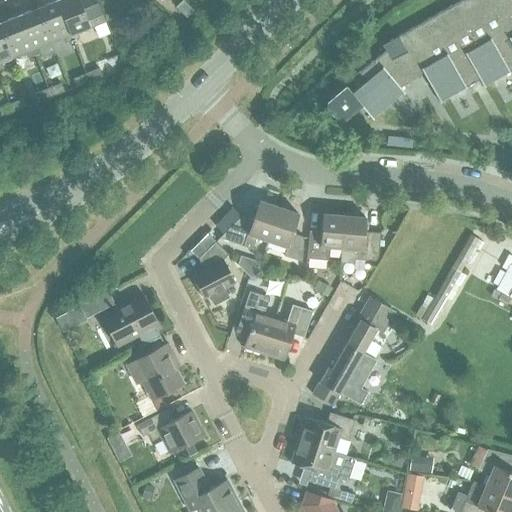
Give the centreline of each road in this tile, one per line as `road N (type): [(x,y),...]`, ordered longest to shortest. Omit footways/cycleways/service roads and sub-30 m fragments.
road 1 (residential): [(205,368),(159,268),(163,254),(265,153)]
road 2 (residential): [(511,205),(480,191),(295,168),(265,153)]
road 3 (tertiary): [(71,193),(131,153),(197,90)]
